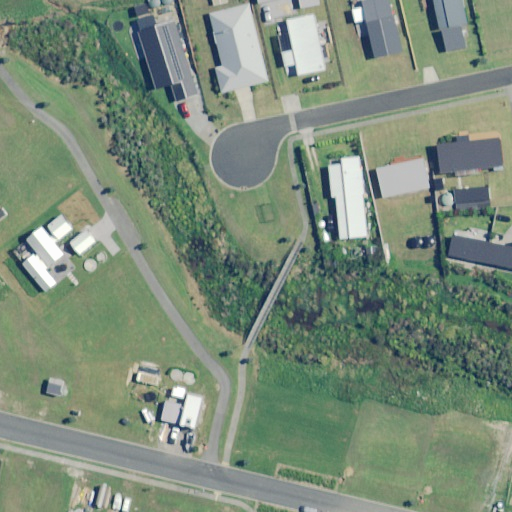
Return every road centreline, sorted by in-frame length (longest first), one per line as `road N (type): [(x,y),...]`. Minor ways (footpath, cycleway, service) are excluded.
road 1 (residential): [(203,474),(223,386),(60,132),(0,69)]
road 2 (residential): [(511,77),(278,125),(253,138),(240,159)]
road 3 (residential): [(203,474),(0,420)]
road 4 (residential): [(361,511),(203,474)]
